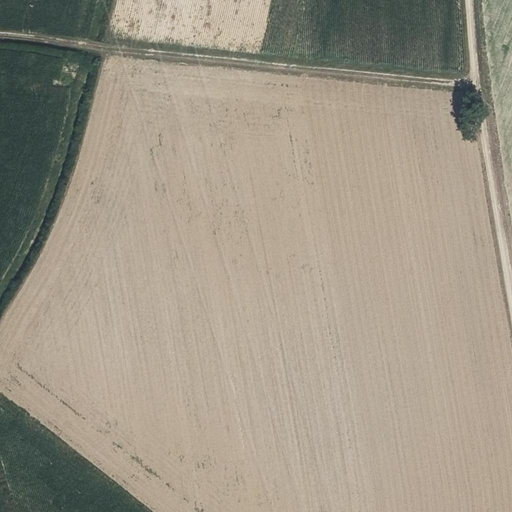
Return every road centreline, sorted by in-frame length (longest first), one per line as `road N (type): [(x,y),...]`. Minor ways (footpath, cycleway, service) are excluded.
road 1 (track): [(0,40),(477,88)]
road 2 (track): [(511,312),(477,88),(472,0)]
